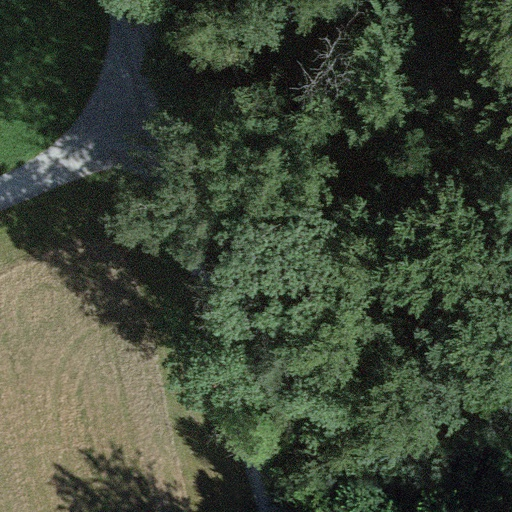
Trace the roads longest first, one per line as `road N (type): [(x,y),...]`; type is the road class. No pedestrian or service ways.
road 1 (unclassified): [(0,196),(151,123),(264,511)]
road 2 (track): [(120,0),(151,123)]
